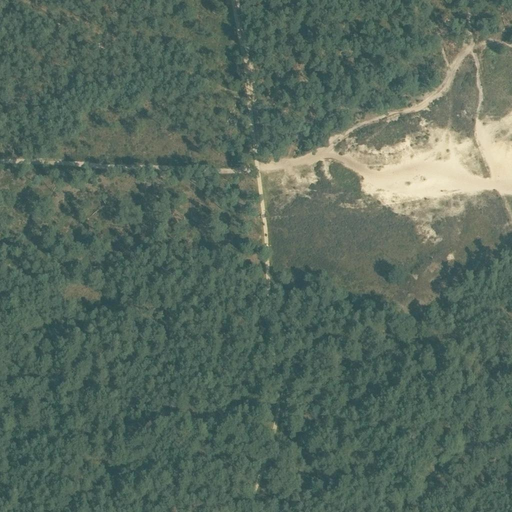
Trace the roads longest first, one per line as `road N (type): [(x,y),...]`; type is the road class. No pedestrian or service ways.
road 1 (track): [(0,159),(259,169)]
road 2 (track): [(259,169),(235,0)]
